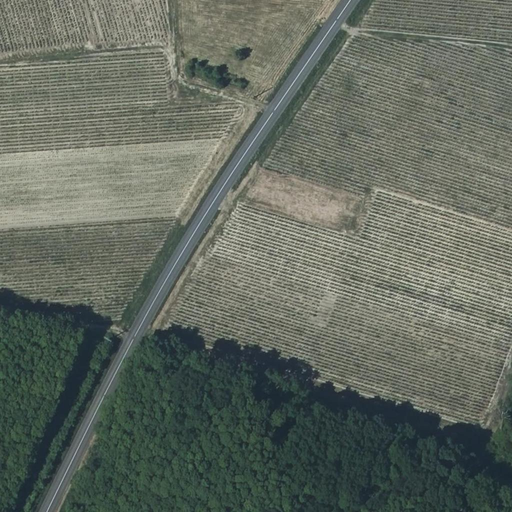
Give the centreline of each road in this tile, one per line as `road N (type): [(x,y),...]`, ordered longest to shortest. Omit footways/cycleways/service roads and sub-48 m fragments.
road 1 (secondary): [(45,511),(199,225),(350,0)]
road 2 (track): [(170,0),(176,80),(273,109)]
road 3 (track): [(0,305),(130,341)]
